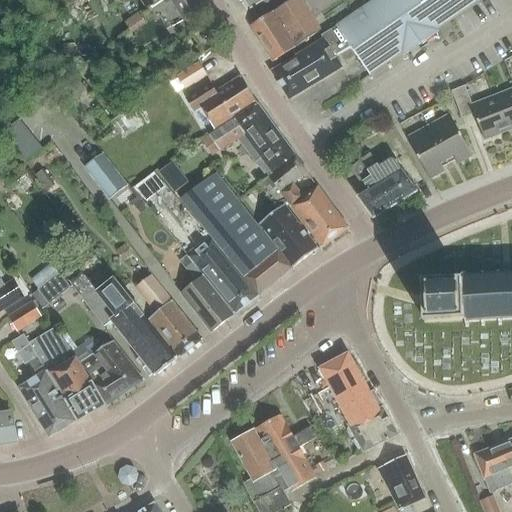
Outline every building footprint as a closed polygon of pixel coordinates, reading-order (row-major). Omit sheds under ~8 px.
[(77,0),(43,0),(29,11),(41,28),(77,0)] [(170,0),(183,21),(201,10),(194,0),(140,0),(146,8),(158,0),(170,0)] [(246,0),(252,9),(265,0),(246,0)] [(290,0),(249,27),(272,62),(319,30),(299,0),(290,0)] [(474,0),(371,0),(335,25),(336,26),(335,26),(345,42),(346,41),(367,72),(401,49),(403,53),(435,32),(432,28),(474,0)] [(144,24),(137,13),(123,23),(130,33),(144,24)] [(330,51),(345,42),(335,26),(320,36),(322,38),(270,72),(288,100),(340,66),(330,51)] [(207,76),(198,63),(176,77),(184,91),(207,76)] [(62,108),(86,91),(75,75),(51,92),(62,108)] [(215,130),(256,103),(240,77),(215,93),(210,85),(187,100),(194,112),(201,107),(215,130)] [(492,98),(471,106),(464,87),(452,91),(462,117),(473,113),(484,140),(505,131),(492,98)] [(505,131),(511,128),(511,89),(492,98),(505,131)] [(266,176),(294,156),(257,105),(210,136),(220,152),(236,139),(266,176)] [(430,110),(422,114),(425,121),(433,117),(430,110)] [(456,164),(471,156),(448,116),(427,127),(445,160),(452,156),(456,164)] [(439,163),(445,160),(427,127),(407,139),(429,179),(443,171),(439,163)] [(0,145),(0,154),(6,163),(10,160),(0,146),(0,145)] [(84,168),(109,200),(128,186),(103,154),(84,168)] [(373,219),(415,192),(402,171),(397,161),(392,158),(390,156),(377,165),(370,154),(349,168),(361,185),(365,182),(370,189),(357,198),(373,219)] [(292,183),(307,173),(295,157),(268,177),(287,203),(320,248),(347,228),(317,187),(303,198),(292,183)] [(42,170),(35,176),(46,191),(54,186),(42,170)] [(152,173),(133,188),(144,203),(163,188),(152,173)] [(291,269),(257,225),(215,173),(180,199),(258,296),(291,269)] [(284,205),(287,203),(268,177),(259,185),(277,210),(259,224),(292,268),(317,249),(284,205)] [(56,189),(49,195),(75,229),(83,223),(56,189)] [(132,205),(140,215),(147,210),(139,200),(132,205)] [(235,314),(257,296),(204,231),(181,249),(235,314)] [(124,262),(134,255),(126,244),(116,252),(124,262)] [(232,316),(190,263),(185,256),(179,261),(184,268),(183,269),(195,283),(180,295),(210,333),(232,316)] [(465,327),(511,325),(511,270),(462,273),(463,280),(423,282),(424,322),(464,321),(465,327)] [(71,288),(60,273),(38,291),(49,305),(71,288)] [(135,287),(155,314),(148,320),(178,358),(202,340),(171,301),(171,302),(150,275),(135,287)] [(0,279),(0,311),(23,297),(13,280),(4,286),(0,279)] [(154,377),(177,359),(113,280),(86,302),(104,325),(110,321),(154,377)] [(41,317),(32,301),(6,317),(16,333),(41,317)] [(75,356),(73,357),(54,329),(29,344),(28,345),(49,379),(51,377),(78,421),(104,406),(75,356)] [(28,345),(29,344),(23,335),(11,342),(17,352),(16,352),(24,365),(28,362),(37,376),(17,388),(49,438),(76,422),(49,379),(28,345)] [(143,382),(113,342),(90,355),(82,344),(77,348),(72,341),(67,345),(71,350),(75,356),(104,406),(143,382)] [(363,452),(397,435),(373,393),(369,394),(348,353),(319,368),(349,425),(348,425),(363,452)] [(0,444),(15,442),(11,413),(0,414),(0,444)] [(309,427),(292,437),(280,415),(231,442),(251,479),(243,484),(258,511),(278,511),(290,505),(283,492),(290,488),(292,491),(315,478),(298,448),(316,438),(309,427)] [(511,439),(499,445),(511,479),(511,439)] [(489,494),(511,484),(511,479),(499,445),(474,455),(489,494)] [(386,489),(415,478),(405,456),(376,469),(386,489)] [(361,483),(370,478),(366,471),(357,476),(361,483)] [(412,511),(410,505),(424,499),(415,478),(386,489),(398,511),(412,511)] [(480,502),(483,511),(498,511),(493,497),(480,502)] [(159,511),(154,503),(139,511),(159,511)]
